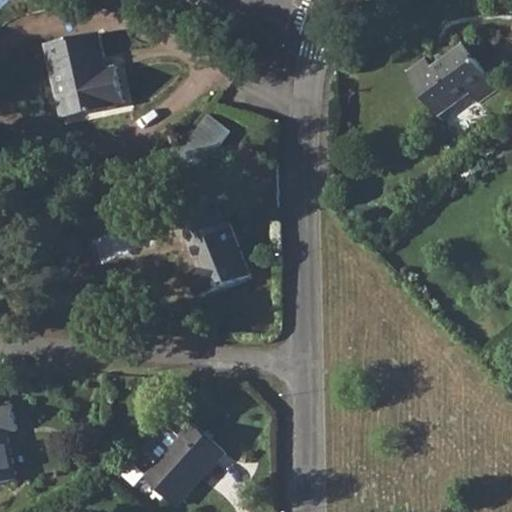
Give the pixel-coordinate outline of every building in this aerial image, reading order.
[(100,33),(46,45),(62,119),(116,108),(115,104),(125,103),(117,68),(108,69),(97,72),(95,60),(105,58),(100,33)] [(426,62),(408,75),(437,115),(468,92),(476,102),(495,88),(466,48),(434,73),(426,62)] [(211,115),(175,162),(188,172),(194,163),(205,171),(233,132),(211,115)] [(214,211),(180,226),(198,267),(187,271),(198,297),(208,292),(209,294),(253,276),(253,275),(230,222),(227,224),(220,208),(214,211)] [(0,403),(0,484),(18,480),(8,432),(17,430),(12,404),(2,406),(2,403),(0,403)] [(145,477),(177,506),(227,452),(195,423),(145,477)]
